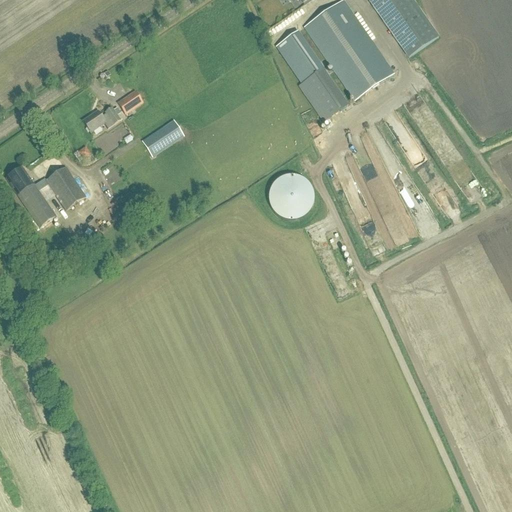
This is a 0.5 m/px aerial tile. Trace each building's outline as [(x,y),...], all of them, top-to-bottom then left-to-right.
[(409,61),(440,40),(412,0),(368,0),(367,1),(409,61)] [(355,103),(395,75),(345,2),(304,30),(355,103)] [(324,125),(350,107),(325,71),(299,33),(276,50),(302,88),(299,89),(324,125)] [(126,118),(143,106),(136,95),(118,107),(126,118)] [(120,122),(112,110),(105,114),(106,116),(102,119),(98,113),(83,123),(91,134),(104,125),(108,131),(120,122)] [(298,114),(302,124),(312,120),(308,110),(298,114)] [(153,159),(184,138),(174,123),(142,143),(153,159)] [(306,126),(309,134),(316,132),(313,123),(306,126)] [(427,143),(434,150),(444,141),(437,133),(427,143)] [(81,164),(84,162),(79,154),(78,153),(74,155),(81,164)] [(86,200),(66,169),(46,183),(45,180),(33,188),(21,170),(6,180),(39,231),(54,221),(37,194),(48,187),(66,213),(86,200)] [(292,224),(293,224),(295,223),(297,223),(299,223),(301,222),(302,221),(304,220),(305,219),(307,218),(308,216),(309,215),(310,213),(311,212),(312,210),(313,208),(313,207),(314,205),(314,203),(314,201),(314,199),(314,197),(313,196),(313,194),(312,192),(311,190),(310,189),(309,187),(308,186),(307,184),(305,183),(304,182),(302,181),(301,180),(299,180),(297,179),(295,179),(293,179),(292,178),(290,179),(288,179),(286,179),(284,180),(282,180),(281,181),(279,182),(278,183),(276,184),(275,186),(274,187),(273,189),(272,190),(271,192),(270,194),(270,196),(269,197),(269,199),(269,201),(269,203),(269,205),(270,207),(270,208),(271,210),(272,212),(273,214),(274,215),(275,216),(276,218),(278,219),(279,220),(281,221),(282,222),(284,223),(286,223),(288,223),(290,224),(292,224)] [(97,220),(93,224),(89,220),(86,223),(94,232),(101,225),(97,220)]
